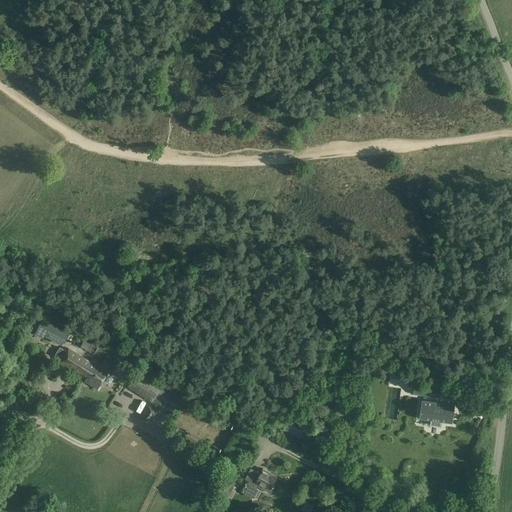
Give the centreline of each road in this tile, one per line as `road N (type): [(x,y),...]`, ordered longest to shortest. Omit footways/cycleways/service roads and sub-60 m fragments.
road 1 (track): [(0,85),(77,136),(113,152),(163,159),(296,159),(511,134)]
road 2 (unclassified): [(144,511),(169,458),(160,435),(65,382),(0,477)]
road 3 (unclassified): [(495,511),(511,353)]
